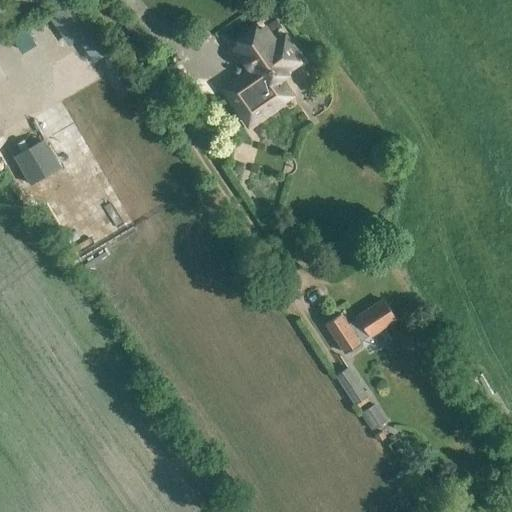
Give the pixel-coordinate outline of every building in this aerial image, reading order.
[(217,88),(245,129),(293,96),(281,79),(291,72),(289,70),(303,60),(283,31),(273,38),(263,25),(258,29),(254,24),(232,39),(235,44),(228,49),(243,70),(217,88)] [(108,52),(96,34),(87,40),(99,58),(108,52)] [(63,78),(94,61),(86,47),(56,64),(63,78)] [(46,139),(15,156),(31,184),(62,167),(46,139)] [(370,336),(395,319),(383,300),(357,317),(358,318),(348,324),(341,314),(325,324),(344,353),(360,343),(359,342),(369,335),(370,336)] [(375,392),(386,384),(366,356),(355,364),(375,392)] [(333,376),(352,405),(366,397),(346,368),(333,376)] [(371,430),(386,421),(375,404),(360,413),(371,430)]
